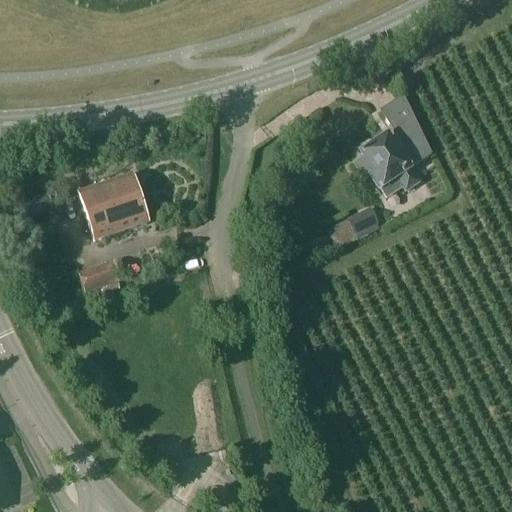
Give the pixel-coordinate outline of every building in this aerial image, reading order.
[(400,100),(380,113),(379,114),(416,168),(431,158),(431,157),(402,98),(400,100)] [(412,171),(398,151),(394,153),(386,141),(371,150),(371,149),(365,147),(359,151),(359,157),(360,158),(358,159),(360,162),(353,166),(364,183),(369,179),(379,194),(396,182),(405,194),(417,186),(408,173),(412,171)] [(147,226),(132,180),(130,181),(115,186),(78,199),(94,244),(147,226)] [(9,212),(15,227),(50,214),(44,198),(9,212)] [(377,228),(378,227),(378,226),(380,225),(375,215),(373,217),(370,211),(346,223),(346,225),(326,235),(335,254),(357,243),(379,233),(377,228)] [(21,263),(19,259),(12,263),(18,274),(29,268),(25,261),(21,263)] [(120,262),(78,277),(86,298),(128,283),(120,262)]
